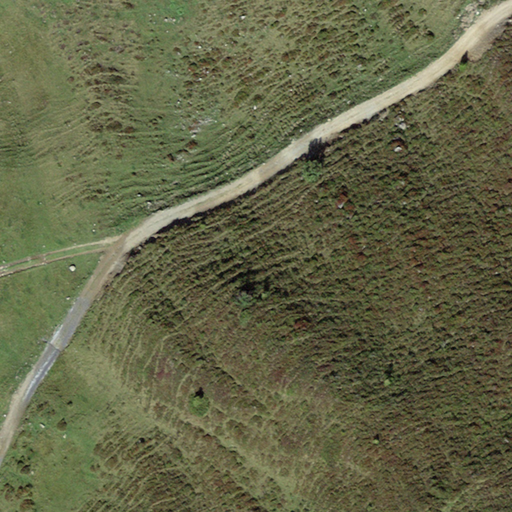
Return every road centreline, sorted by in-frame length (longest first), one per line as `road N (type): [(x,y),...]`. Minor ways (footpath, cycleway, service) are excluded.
road 1 (track): [(0,468),(23,411),(133,242),(458,60),(489,21),(511,10)]
road 2 (track): [(133,242),(0,274)]
